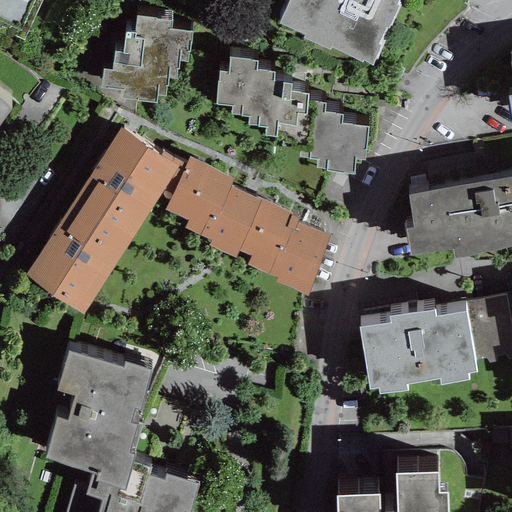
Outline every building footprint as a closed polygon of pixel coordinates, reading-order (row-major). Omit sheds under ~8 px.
[(40,0),(0,0),(0,26),(22,37),(40,0)] [(287,0),(278,20),(304,32),(302,35),(329,47),(330,45),(361,59),(362,57),(372,62),(380,44),(377,42),(386,24),(388,26),(398,4),(396,3),(397,0),(287,0)] [(156,15),(136,13),(134,30),(125,29),(123,50),(115,49),(112,67),(102,66),(100,86),(122,87),(121,96),(137,97),(136,99),(155,100),(157,93),(164,94),(165,84),(167,84),(168,75),(175,75),(176,66),(178,66),(179,58),(186,59),(187,49),(189,49),(192,29),(171,26),(172,18),(156,17),(156,15)] [(256,58),(229,54),(229,71),(219,69),(215,101),(231,103),(230,112),(240,113),(240,115),(247,115),(247,123),(257,122),(257,125),(266,125),(265,134),(282,137),(281,144),(298,147),(299,155),(316,156),(316,167),(326,167),(326,170),(353,172),(355,156),(364,157),(368,124),(341,120),(342,111),(324,109),(325,100),(307,98),(309,91),(290,89),(291,81),(273,78),(274,70),(256,67),(256,58)] [(0,120),(11,106),(0,97),(0,120)] [(120,126),(23,275),(82,312),(162,188),(178,163),(120,126)] [(182,160),(178,163),(162,188),(172,192),(165,208),(188,218),(185,226),(210,237),(230,184),(232,177),(189,156),(188,164),(182,160)] [(511,174),(406,193),(412,225),(405,227),(410,254),(452,246),(454,255),(511,244),(511,174)] [(297,215),(230,184),(210,237),(208,243),(236,255),(238,249),(251,254),(246,263),(267,272),(277,246),(284,249),(295,220),(297,215)] [(330,233),(295,220),(284,249),(277,246),(267,272),(276,275),(274,280),(307,293),(330,233)] [(390,321),(359,326),(369,387),(377,385),(379,392),(407,387),(406,381),(439,376),(440,382),(468,378),(467,371),(476,369),(465,309),(435,315),(433,307),(389,315),(390,321)] [(124,366),(68,350),(57,388),(72,393),(65,417),(57,415),(45,455),(63,460),(59,475),(74,479),(64,511),(182,511),(184,508),(190,510),(198,482),(165,472),(163,480),(129,470),(135,451),(130,450),(138,423),(130,421),(135,403),(141,405),(152,367),(125,359),(124,366)] [(511,426),(491,427),(492,461),(511,460),(511,426)] [(438,491),(437,468),(396,470),(397,511),(379,511),(378,492),(336,493),(337,511),(438,511),(439,511),(449,511),(449,490),(438,491)]
